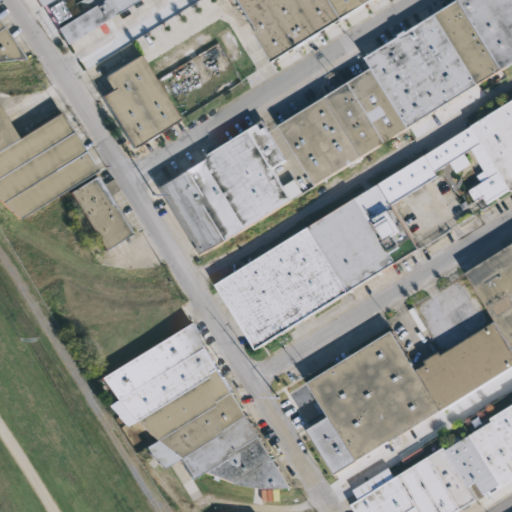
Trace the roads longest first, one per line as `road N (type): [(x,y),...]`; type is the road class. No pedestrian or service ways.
road 1 (residential): [(331,511),(12,0)]
road 2 (residential): [(130,184),(416,0)]
road 3 (residential): [(250,381),(511,218)]
